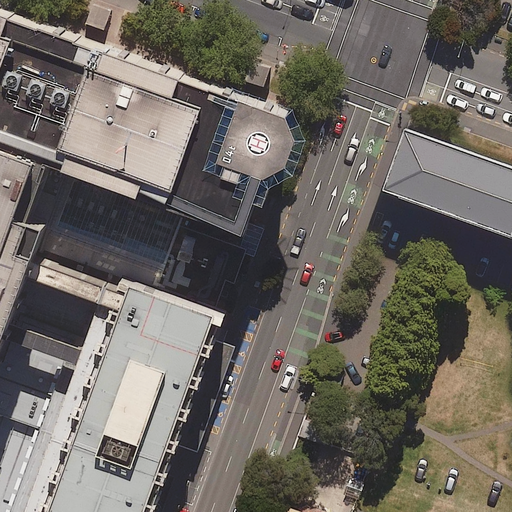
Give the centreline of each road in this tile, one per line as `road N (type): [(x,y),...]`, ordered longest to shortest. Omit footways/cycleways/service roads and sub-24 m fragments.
road 1 (trunk): [(219,511),(387,46)]
road 2 (secondary): [(387,46),(255,0)]
road 3 (secondary): [(511,92),(387,46)]
